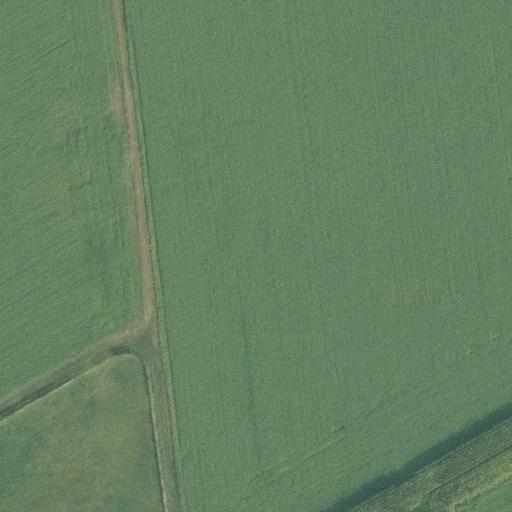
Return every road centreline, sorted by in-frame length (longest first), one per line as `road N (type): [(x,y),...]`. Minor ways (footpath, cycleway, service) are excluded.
road 1 (track): [(177,511),(116,0)]
road 2 (track): [(0,406),(154,316)]
